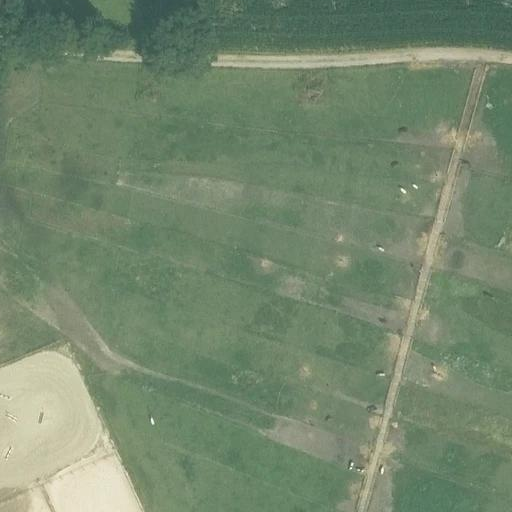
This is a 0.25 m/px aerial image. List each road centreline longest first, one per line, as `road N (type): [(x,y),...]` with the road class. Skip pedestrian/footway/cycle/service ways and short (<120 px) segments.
road 1 (track): [(191,60),(511,58)]
road 2 (track): [(191,60),(0,41)]
